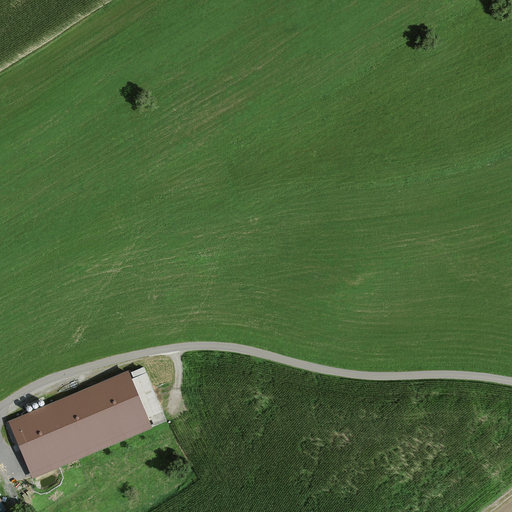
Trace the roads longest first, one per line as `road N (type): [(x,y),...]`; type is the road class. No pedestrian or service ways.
road 1 (unclassified): [(511,382),(332,372),(216,346),(110,360),(54,377),(0,408)]
road 2 (track): [(0,79),(126,0)]
